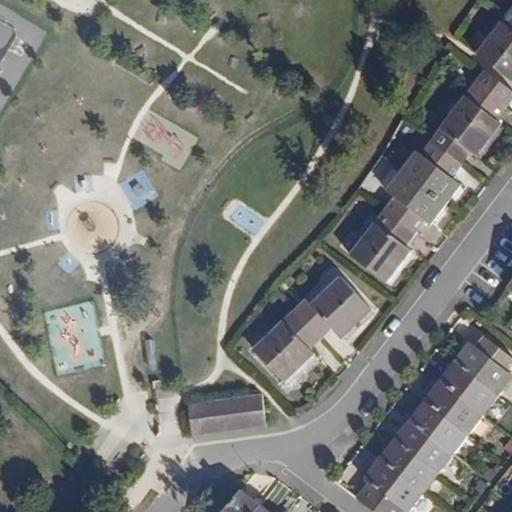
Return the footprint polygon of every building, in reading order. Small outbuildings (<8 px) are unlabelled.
[(476,55),(511,82),(511,9),(476,55)] [(475,84),(506,107),(511,99),(511,91),(485,71),(475,84)] [(431,142),(462,166),(471,153),(477,157),(501,124),(496,120),(506,107),(475,84),(431,142)] [(402,171),(446,205),(461,185),(452,178),(462,166),(431,142),(421,155),(417,151),(402,171)] [(446,205),(402,171),(386,191),(395,198),(385,210),(416,234),(426,221),(431,225),(446,205)] [(351,256),(387,283),(411,250),(406,246),(416,234),(385,210),(351,256)] [(294,311),(321,339),(333,328),(342,337),(371,308),(339,276),(310,305),(306,300),(294,311)] [(254,351),(285,383),(315,355),(310,350),(321,339),(294,311),(254,351)] [(364,479),(368,483),(356,499),(371,511),(402,511),(404,510),(406,511),(410,511),(424,494),(439,474),(454,455),(469,435),(499,396),(511,379),(511,375),(508,372),(511,366),(511,357),(485,336),(476,348),(469,342),(424,401),(409,421),(364,479)] [(264,397),(249,399),(253,429),(268,427),(264,397)] [(253,429),(249,399),(234,401),(238,431),(253,429)] [(234,401),(219,403),(223,433),(238,431),(234,401)] [(219,403),(204,405),(208,435),(223,433),(219,403)] [(204,405),(189,407),(193,437),(208,435),(204,405)] [(256,511),(261,506),(242,490),(225,511),(256,511)]
